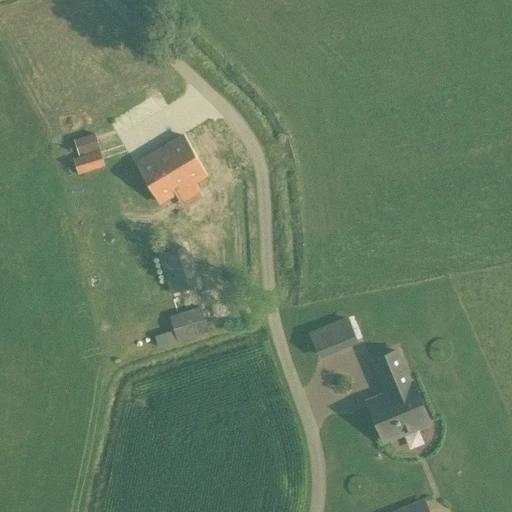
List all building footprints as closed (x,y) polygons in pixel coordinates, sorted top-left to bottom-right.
[(159,203),(206,175),(183,136),(136,164),(159,203)] [(232,143),(217,150),(227,170),(241,163),(232,143)] [(72,159),(78,175),(104,166),(99,150),(72,159)] [(171,295),(197,287),(185,246),(159,254),(171,295)] [(177,342),(208,332),(200,306),(169,316),(177,342)] [(353,313),(311,331),(322,358),(365,340),(353,313)] [(154,336),(158,348),(176,343),(172,330),(154,336)] [(413,383),(410,384),(397,351),(374,360),(388,394),(368,402),(384,441),(429,423),(413,383)] [(396,511),(426,511),(422,501),(396,511)]
